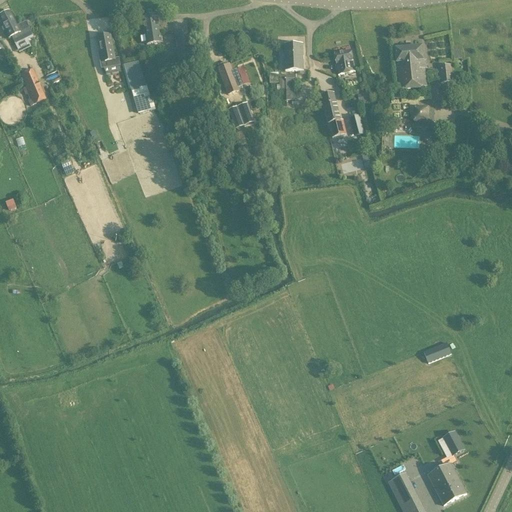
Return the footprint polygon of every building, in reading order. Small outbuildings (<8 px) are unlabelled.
[(14,44),(31,36),(24,23),(16,27),(8,12),(0,15),(0,23),(8,39),(11,37),(14,44)] [(146,45),(161,43),(157,16),(143,17),(144,36),(140,36),(140,42),(145,41),(146,45)] [(193,51),(190,31),(173,33),(178,64),(194,61),(193,51)] [(110,36),(98,38),(102,57),(99,57),(102,70),(120,66),(119,59),(114,60),(110,36)] [(284,46),(285,73),(303,72),(302,45),(284,46)] [(426,88),(422,47),(395,50),(399,90),(426,88)] [(461,59),(461,48),(454,48),(453,59),(461,59)] [(338,76),(355,72),(353,62),(350,52),(333,55),(336,66),(338,76)] [(124,66),(126,72),(129,84),(131,91),(133,90),(139,115),(155,111),(153,103),(151,103),(147,86),(145,86),(143,80),(141,73),(139,74),(136,63),(124,66)] [(236,70),(232,72),(229,65),(218,70),(226,91),(235,87),(236,90),(242,87),(236,70)] [(453,83),(451,66),(438,67),(440,84),(453,83)] [(24,88),(20,89),(20,90),(22,96),(27,94),(29,99),(24,101),(27,107),(41,101),(27,71),(18,75),(24,88)] [(296,103),(297,75),(285,75),(284,102),(296,103)] [(342,122),(340,122),(333,94),(322,97),(332,139),(346,136),(342,122)] [(370,102),(368,94),(358,96),(359,105),(370,102)] [(234,131),(255,123),(247,104),(227,111),(234,131)] [(413,108),(413,123),(414,123),(414,128),(433,129),(434,110),(429,110),(429,109),(413,108)] [(349,119),(354,138),(365,135),(360,117),(349,119)] [(231,176),(239,174),(235,163),(224,167),(226,171),(229,170),(231,176)] [(11,199),(4,202),(8,212),(15,209),(11,199)] [(447,343),(422,354),(427,365),(452,355),(447,343)] [(445,446),(454,465),(465,459),(456,440),(445,446)] [(428,477),(444,507),(466,495),(451,465),(428,477)] [(389,485),(402,511),(424,511),(406,476),(389,485)]
